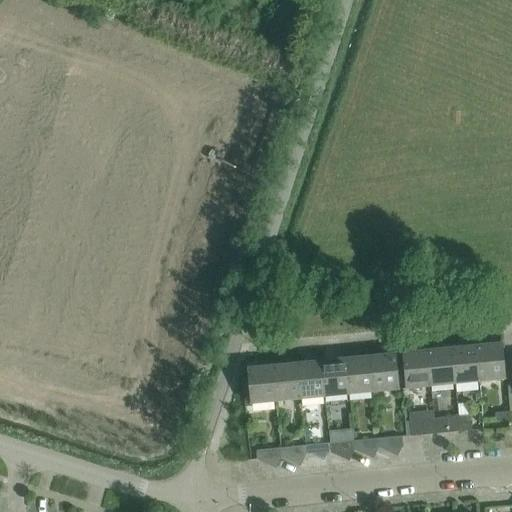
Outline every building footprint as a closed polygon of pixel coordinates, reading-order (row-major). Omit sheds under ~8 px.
[(475,346),(479,382),(503,379),(500,343),(475,346)] [(450,348),(454,384),(479,382),(475,346),(450,348)] [(426,351),(429,386),(454,384),(450,348),(426,351)] [(429,386),(426,351),(402,353),(405,389),(429,386)] [(368,356),(372,392),(397,390),(394,354),(368,356)] [(344,359),(348,395),(372,392),(368,356),(344,359)] [(320,361),(324,397),(348,395),(344,359),(320,361)] [(296,363),(299,399),(324,397),(320,361),(296,363)] [(271,366),(275,402),(299,399),(296,363),(271,366)] [(275,402),(271,366),(248,368),(251,404),(275,402)] [(495,413),(496,422),(508,421),(507,412),(495,413)] [(457,417),(459,431),(460,431),(459,426),(472,425),(471,416),(457,417)] [(459,431),(457,417),(445,418),(447,432),(459,431)] [(411,436),(424,435),(423,420),(410,422),(411,436)] [(377,439),(378,447),(397,456),(402,445),(401,436),(377,439)] [(353,441),(354,449),(373,458),(378,447),(377,439),(353,441)] [(328,444),(329,452),(349,461),(354,449),(353,441),(328,444)] [(304,446),(305,455),(324,464),(329,452),(328,444),(304,446)] [(280,449),(281,457),(300,466),(305,455),(304,446),(280,449)] [(255,451),(256,460),(258,460),(275,468),(281,457),(280,449),(255,451)]
